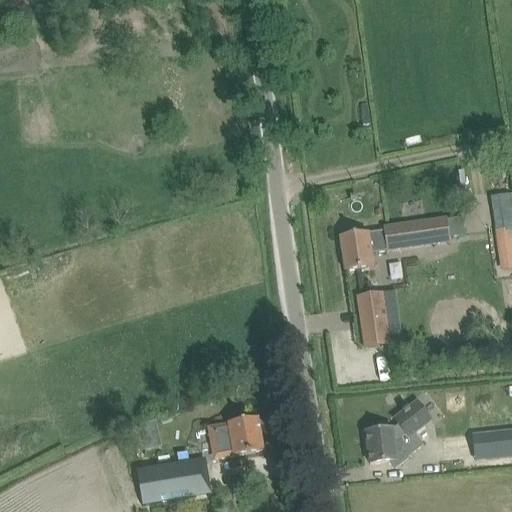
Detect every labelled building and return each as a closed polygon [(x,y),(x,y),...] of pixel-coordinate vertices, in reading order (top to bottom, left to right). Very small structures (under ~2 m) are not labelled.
[(447,220),(384,229),(384,232),(341,239),(346,273),(375,268),(373,254),(387,251),(387,253),(450,244),(447,220)] [(511,268),(511,237),(511,228),(498,229),(503,270),(511,268)] [(390,346),(383,295),(357,299),(365,349),(390,346)] [(431,422),(417,403),(409,410),(408,409),(402,413),(403,414),(395,421),(399,426),(393,431),(393,430),(366,434),(370,466),(390,463),(395,470),(408,460),(407,459),(423,447),(414,435),(431,422)] [(219,460),(244,456),(264,453),(258,420),(238,423),(229,425),(229,426),(214,429),(219,460)] [(511,432),(495,434),(497,459),(511,457),(511,432)] [(208,493),(203,462),(178,466),(178,464),(136,471),(136,474),(138,473),(143,504),(142,504),(142,507),(196,497),(195,495),(208,493)]
